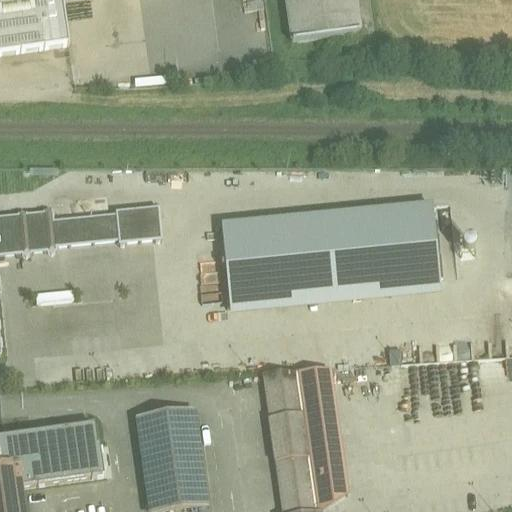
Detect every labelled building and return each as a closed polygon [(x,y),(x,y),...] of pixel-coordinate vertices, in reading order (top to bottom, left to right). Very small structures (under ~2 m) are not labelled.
[(0,0),(0,59),(68,50),(62,3),(81,0),(0,0)] [(354,0),(285,0),(292,46),(360,37),(354,0)] [(220,15),(224,81),(273,79),(269,12),(220,15)] [(26,219),(21,214),(18,219),(0,221),(0,359),(1,358),(2,358),(0,342),(0,260),(22,258),(26,263),(30,258),(47,256),(52,261),(56,255),(57,255),(56,252),(118,246),(118,249),(119,249),(123,252),(125,248),(155,245),(158,249),(161,245),(162,245),(158,212),(157,212),(154,208),(151,212),(122,215),(119,212),(116,216),(115,216),(115,219),(54,225),(53,216),(52,216),(47,211),(43,217),(26,219)] [(429,212),(223,234),(232,320),(439,298),(429,212)] [(294,376),(262,378),(269,423),(268,423),(274,467),(275,466),(281,511),(313,511),(307,462),(308,462),(301,418),(300,418),(294,376)] [(195,415),(135,423),(147,511),(198,511),(208,511),(195,415)] [(94,428),(0,441),(0,511),(24,511),(22,491),(92,481),(87,452),(97,451),(94,428)]
